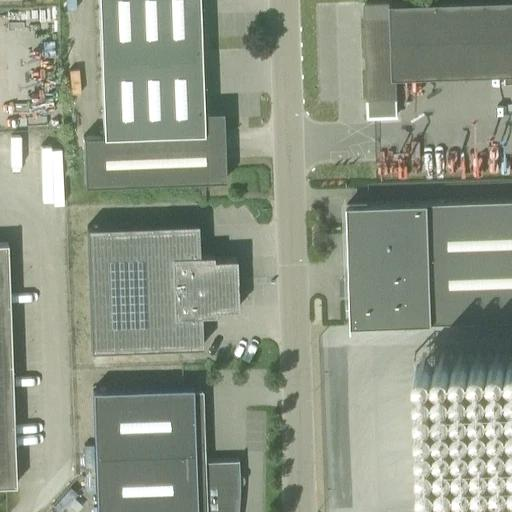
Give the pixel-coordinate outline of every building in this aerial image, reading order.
[(84,135),(85,148),(86,184),(225,179),(222,110),(203,111),(198,0),(98,0),(103,134),(84,135)] [(397,77),(399,76),(511,72),(511,0),(458,0),(390,2),(391,15),(364,16),(367,100),(397,99),(397,77)] [(350,294),(350,303),(351,325),(511,319),(511,198),(347,204),(350,280),(342,278),(343,292),(340,292),(340,294),(350,294)] [(213,254),(198,254),(197,223),(86,226),(91,350),(202,346),(200,314),(215,313),(214,309),(237,308),(236,257),(213,258),(213,254)] [(0,484),(15,484),(7,242),(0,242),(0,484)] [(511,341),(421,345),(426,489),(511,486),(511,341)] [(195,461),(193,406),(192,386),(92,389),(96,511),(237,511),(239,491),(238,472),(237,458),(236,458),(236,459),(195,461)]
